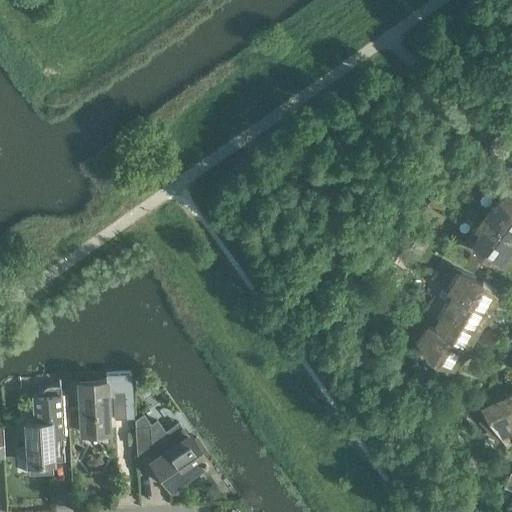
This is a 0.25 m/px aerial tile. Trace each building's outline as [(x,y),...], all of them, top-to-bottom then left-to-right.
[(504,164),(493,153),(483,164),(488,169),(493,164),(499,169),(504,164)] [(492,209),(490,218),(511,234),(511,193),(508,193),(492,209)] [(511,234),(490,218),(481,222),(470,243),(480,258),(501,267),(511,258),(511,234)] [(442,283),(457,291),(486,308),(487,308),(498,293),(481,279),(478,282),(472,278),(473,275),(451,266),(446,275),(436,270),(432,275),(442,283)] [(387,313),(396,301),(380,289),(376,296),(387,313)] [(457,291),(451,302),(437,296),(432,302),(476,327),(480,320),(484,323),(494,313),(487,308),(486,308),(457,291)] [(476,327),(432,302),(429,309),(441,318),(435,328),(465,346),(465,345),(469,339),(473,342),(483,332),(478,328),(476,327)] [(472,351),(470,349),(468,347),(465,345),(465,346),(435,328),(430,325),(420,337),(432,354),(446,368),(454,362),(456,364),(472,351)] [(78,387),(81,433),(109,431),(108,412),(114,411),(114,419),(126,418),(124,390),(112,391),(113,395),(107,395),(106,378),(104,378),(104,379),(80,387),(78,387)] [(33,395),(34,419),(26,420),(28,462),(52,461),(50,426),(61,425),(61,427),(62,427),(60,384),(59,384),(48,385),(33,395)] [(508,440),(511,438),(511,392),(501,398),(496,393),(484,403),(486,405),(485,405),(490,412),(482,419),(489,427),(497,422),(508,440)] [(152,460),(168,482),(165,484),(169,490),(180,482),(179,479),(206,460),(202,455),(207,452),(196,437),(192,440),(188,435),(167,450),(161,441),(150,442),(150,426),(135,426),(135,432),(136,444),(136,454),(150,454),(154,459),(152,460)] [(135,432),(128,432),(128,444),(136,444),(135,432)]
